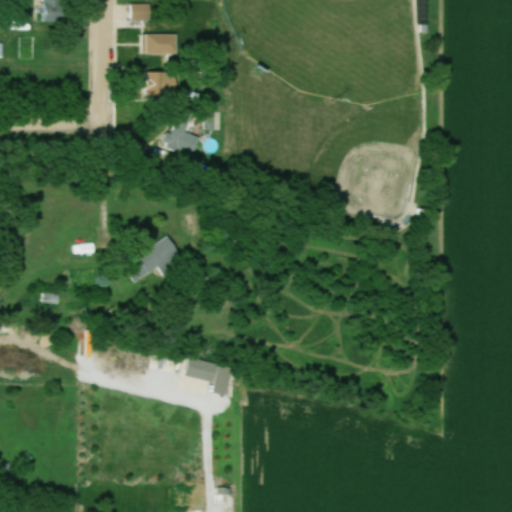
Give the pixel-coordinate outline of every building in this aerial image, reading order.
[(35,0),(35,23),(65,24),(65,0),(35,0)] [(131,22),(151,22),(151,5),(131,5),(131,22)] [(178,56),(178,35),(144,35),(144,56),(178,56)] [(145,74),(145,100),(177,100),(177,74),(145,74)] [(190,121),(179,115),(164,145),(191,159),(201,141),(185,132),(190,121)] [(184,267),(170,240),(124,264),(134,284),(161,270),(164,277),(184,267)]
